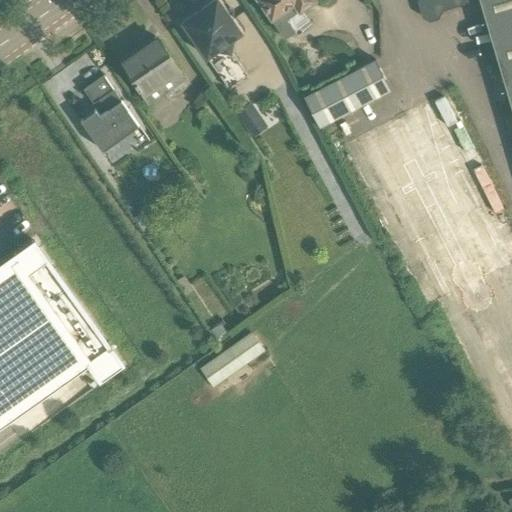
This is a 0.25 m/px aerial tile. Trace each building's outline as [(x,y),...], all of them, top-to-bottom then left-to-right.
[(218,0),(210,0),(201,7),(204,11),(199,15),(195,11),(180,22),(227,90),(246,76),(231,55),(233,40),(242,33),(218,0)] [(254,0),(284,39),(307,21),(300,12),(317,0),(316,0),(254,0)] [(511,0),(417,0),(416,2),(421,18),(428,22),(437,20),(442,10),(477,0),(511,117),(511,0)] [(116,61),(147,105),(186,78),(156,35),(116,61)] [(390,91),(374,60),(302,97),(318,128),(390,91)] [(101,151),(137,126),(102,76),(82,91),(91,105),(99,99),(107,110),(98,117),(94,110),(79,121),(101,151)] [(432,101),(444,125),(457,118),(445,95),(432,101)] [(234,114),(251,137),(266,126),(249,103),(234,114)] [(132,218),(141,233),(157,223),(148,208),(132,218)] [(97,383),(122,365),(34,240),(0,264),(0,426),(85,366),(97,383)] [(212,388),(264,351),(251,332),(199,369),(212,388)]
